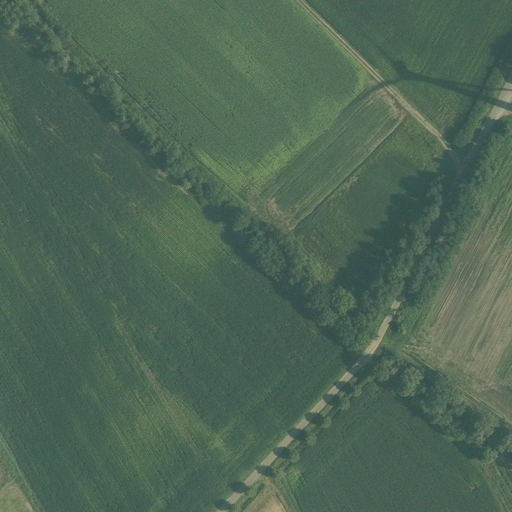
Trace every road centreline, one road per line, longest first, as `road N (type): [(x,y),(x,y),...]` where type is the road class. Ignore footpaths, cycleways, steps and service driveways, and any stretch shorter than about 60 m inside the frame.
road 1 (unclassified): [(219,511),(370,352),(511,81)]
road 2 (track): [(469,162),(300,0)]
